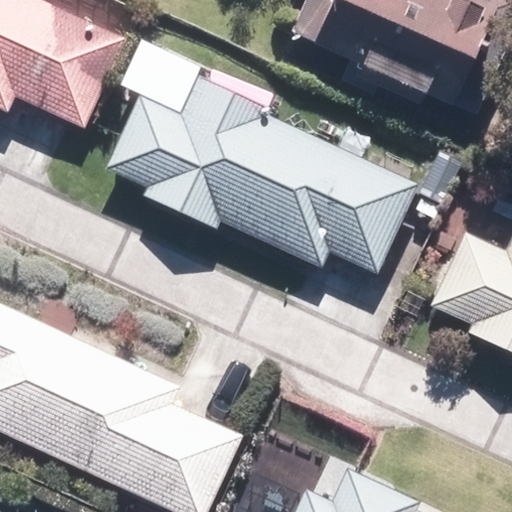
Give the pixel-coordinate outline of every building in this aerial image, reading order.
[(122,39),(37,0),(0,0),(0,106),(3,107),(10,92),(83,125),(122,39)] [(495,0),(303,0),(290,31),(451,101),(495,0)] [(417,182),(196,81),(179,117),(144,101),(112,170),(313,261),(323,241),(379,266),(417,182)] [(511,244),(506,257),(467,240),(437,305),(511,338),(511,244)] [(0,422),(196,511),(202,511),(238,437),(158,400),(165,385),(0,310),(0,422)] [(397,511),(340,486),(330,510),(303,498),(296,511),(397,511)]
